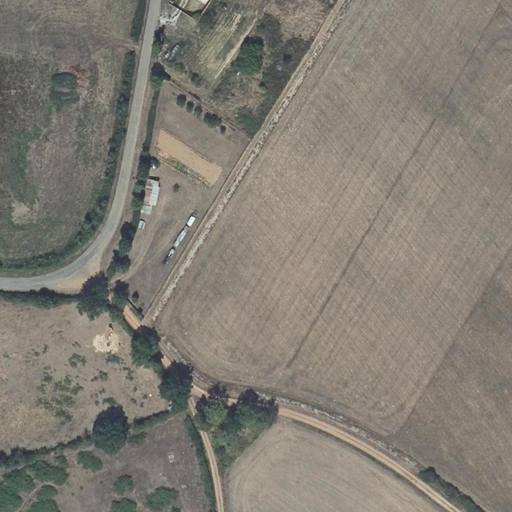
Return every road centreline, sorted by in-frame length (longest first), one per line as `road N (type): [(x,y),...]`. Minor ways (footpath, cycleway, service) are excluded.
road 1 (track): [(456,511),(312,420),(186,388),(104,292),(90,264)]
road 2 (unclassified): [(152,0),(130,170),(113,231),(90,264),(61,279),(0,284)]
road 3 (track): [(186,388),(221,511)]
